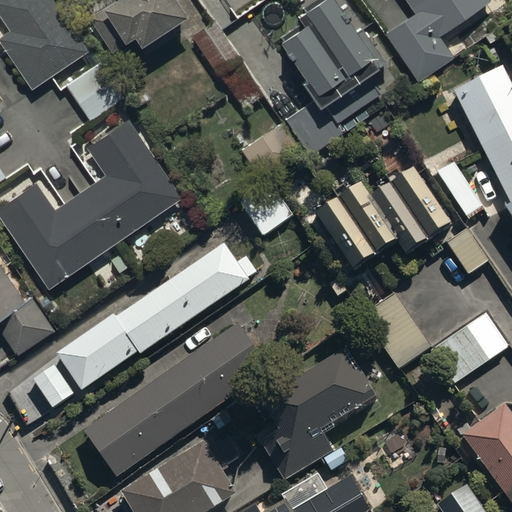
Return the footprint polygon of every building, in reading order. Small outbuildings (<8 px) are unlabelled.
[(87,56),(48,0),(0,0),(0,23),(10,38),(0,43),(0,49),(31,94),(87,56)] [(113,0),(85,20),(110,54),(119,48),(122,54),(133,46),(140,56),(185,24),(168,0),(113,0)] [(489,8),(484,0),(401,0),(414,19),(385,38),(419,89),(454,65),(439,42),(489,8)] [(277,45),(301,84),(298,86),(315,112),(324,107),(331,119),(375,91),(364,73),(381,63),(358,27),(348,33),(327,1),(295,21),(301,30),(277,45)] [(216,29),(192,44),(216,83),(222,79),(243,113),(262,101),(216,29)] [(511,80),(505,68),(450,99),(511,212),(511,217),(508,220),(511,227),(511,80)] [(0,213),(0,224),(47,294),(179,205),(127,127),(87,155),(105,182),(53,217),(35,190),(0,213)] [(281,130),(242,156),(266,191),(304,165),(281,130)] [(456,168),(438,179),(468,227),(486,216),(456,168)] [(319,221),(355,274),(398,245),(407,260),(452,229),(414,174),(371,203),(363,190),(319,221)] [(449,250),(469,281),(489,268),(468,237),(449,250)] [(58,361),(83,398),(137,360),(140,364),(251,288),(248,283),(256,278),(246,263),(238,269),(226,251),(119,324),(117,321),(58,361)] [(0,335),(16,361),(55,337),(34,303),(23,310),(0,272),(0,335)] [(432,348),(396,293),(345,326),(381,383),(426,354),(448,389),(510,350),(486,313),(432,348)] [(239,331),(85,438),(118,486),(272,380),(239,331)] [(262,449),(286,485),(337,455),(328,440),(379,410),(362,381),(356,384),(346,367),(265,414),(282,444),(262,449)] [(55,368),(34,383),(55,414),(76,399),(55,368)] [(511,417),(506,409),(464,440),(511,506),(511,417)] [(212,447),(121,500),(127,511),(220,511),(237,502),(221,475),(242,463),(231,445),(216,454),(212,447)] [(368,511),(349,482),(302,511),(289,511),(287,508),(281,511),(368,511)] [(487,511),(475,490),(440,510),(440,511),(487,511)]
